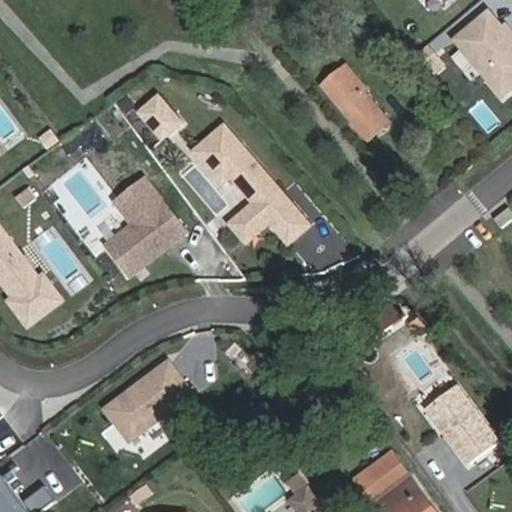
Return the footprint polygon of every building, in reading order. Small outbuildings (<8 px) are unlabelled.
[(511,34),(493,10),(455,40),(503,101),(511,93),(511,34)] [(346,69),(324,87),(346,115),(367,141),(389,123),(364,92),(367,88),(348,67),(346,69)] [(163,97),(142,114),(165,142),(186,125),(163,97)] [(255,204),(231,224),(249,247),(274,226),(293,248),(317,227),(298,205),(260,159),(258,156),(230,124),(196,153),(227,188),(235,181),(255,204)] [(134,227),(109,246),(134,279),(195,234),(170,200),(169,201),(151,177),(116,204),(134,227)] [(301,183),(291,191),(316,219),(325,210),(301,183)] [(36,328),(70,302),(47,272),(43,275),(4,223),(0,226),(0,280),(13,298),(8,302),(31,331),(36,327),(36,328)] [(74,292),(95,275),(87,265),(87,266),(53,225),(33,242),(74,292)] [(384,346),(410,377),(429,361),(403,330),(384,346)] [(396,390),(410,377),(384,346),(369,359),(396,390)] [(176,360),(105,411),(132,447),(202,397),(176,360)] [(464,379),(426,404),(466,466),(504,441),(464,379)] [(53,433),(29,449),(60,498),(85,482),(53,433)] [(395,485),(373,502),(380,511),(436,511),(404,471),(392,481),(395,485)] [(326,511),(299,475),(289,483),(298,495),(290,501),(298,511),(326,511)] [(367,493),(373,502),(395,485),(392,481),(389,477),(367,493)] [(44,511),(58,502),(48,488),(27,503),(9,478),(0,484),(0,511),(44,511)]
